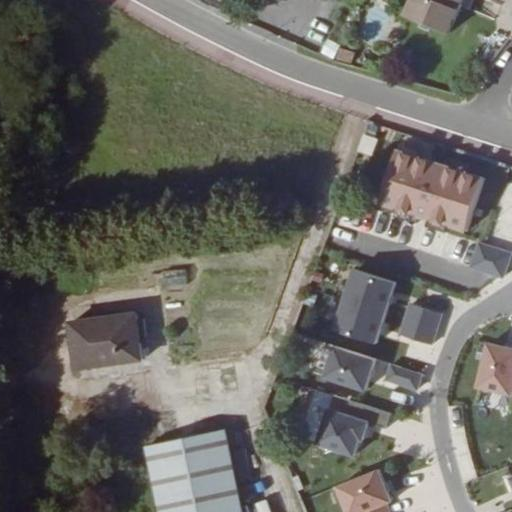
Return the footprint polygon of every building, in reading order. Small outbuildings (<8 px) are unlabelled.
[(436,0),(460,10),(463,0),(436,0)] [(245,11),(226,3),(222,11),(241,20),(242,18),(245,11)] [(466,228),(482,176),(396,149),(379,201),(466,228)] [(502,275),(509,252),(478,241),(470,265),(502,275)] [(162,271),(164,286),(186,283),(185,268),(162,271)] [(353,268),(344,298),(384,311),(394,281),(353,268)] [(384,311),(344,298),(334,329),(374,342),(384,311)] [(409,302),(404,318),(435,327),(439,312),(409,302)] [(71,322),(77,368),(143,359),(140,342),(147,341),(144,318),(137,319),(137,313),(71,322)] [(430,343),(435,327),(404,318),(399,333),(430,343)] [(511,346),(488,341),(478,384),(511,392),(511,387),(511,346)] [(374,358),(333,344),(324,375),(364,388),(374,358)] [(420,372),(389,363),(384,378),(415,388),(420,372)] [(384,427),(389,412),(333,394),(316,446),(352,458),(359,438),(362,439),(367,422),(384,427)] [(232,453),(227,428),(147,445),(160,511),(244,511),(238,481),(232,453)] [(243,451),(232,453),(238,481),(249,478),(243,451)] [(388,511),(384,502),(390,500),(377,469),(336,485),(347,511),(388,511)]
